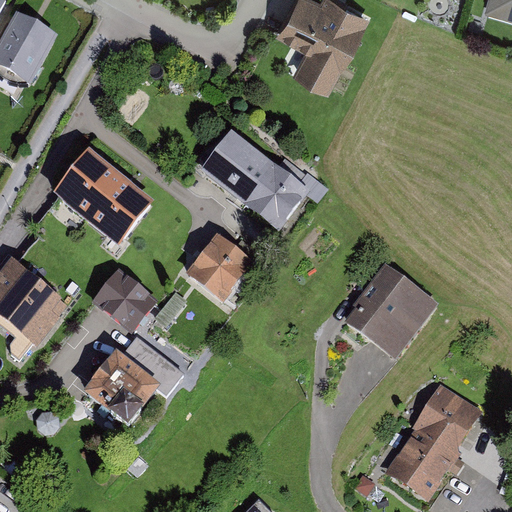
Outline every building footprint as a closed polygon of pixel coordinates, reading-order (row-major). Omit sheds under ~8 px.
[(324,0),(321,7),(308,0),(299,0),(279,40),(306,54),(293,78),(333,98),(374,19),(337,0),(324,0)] [(511,0),(487,0),(485,10),(511,18),(511,0)] [(34,28),(21,20),(0,58),(0,71),(36,91),(62,43),(34,28)] [(310,198),(233,139),(202,179),(279,238),(310,198)] [(93,161),(57,206),(120,256),(156,212),(93,161)] [(256,273),(217,243),(187,282),(226,312),(256,273)] [(0,323),(33,353),(70,311),(16,264),(0,282),(0,323)] [(440,316),(387,275),(345,330),(398,371),(440,316)] [(95,308),(138,343),(164,312),(120,277),(95,308)] [(85,402),(131,439),(165,395),(119,359),(85,402)] [(427,511),(488,422),(440,390),(409,437),(414,441),(385,484),(427,511)] [(277,511),(261,498),(248,511),(277,511)]
